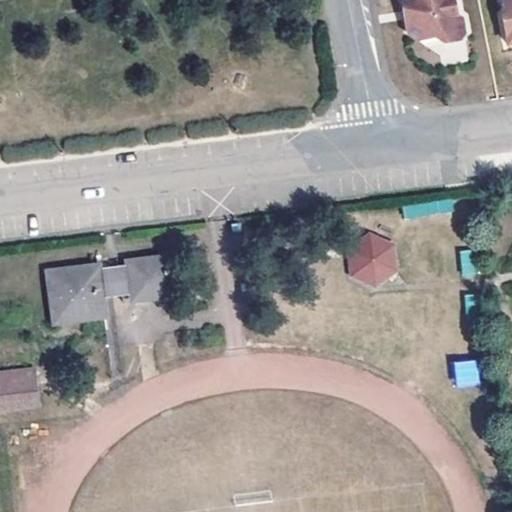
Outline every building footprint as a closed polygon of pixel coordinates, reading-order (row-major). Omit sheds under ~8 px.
[(402,0),(406,15),(409,13),(411,22),(406,22),(409,37),(419,44),(436,40),(437,43),(442,47),(462,44),(466,38),(463,21),(457,17),(453,0),(402,0)] [(511,0),(502,0),(506,15),(503,16),(509,46),(511,45),(511,0)] [(465,201),(450,203),(451,213),(466,211),(465,201)] [(393,245),(370,235),(349,250),(352,276),(375,286),(395,271),(393,245)] [(459,250),(461,279),(474,278),(472,249),(459,250)] [(165,258),(48,272),(54,321),(104,314),(102,296),(131,293),(133,300),(169,295),(165,258)] [(464,293),(463,314),(476,315),(476,294),(464,293)] [(456,388),(480,385),(476,359),(453,362),(456,388)] [(33,367),(0,370),(0,378),(34,375),(33,367)] [(0,410),(38,406),(34,375),(0,378),(0,410)]
